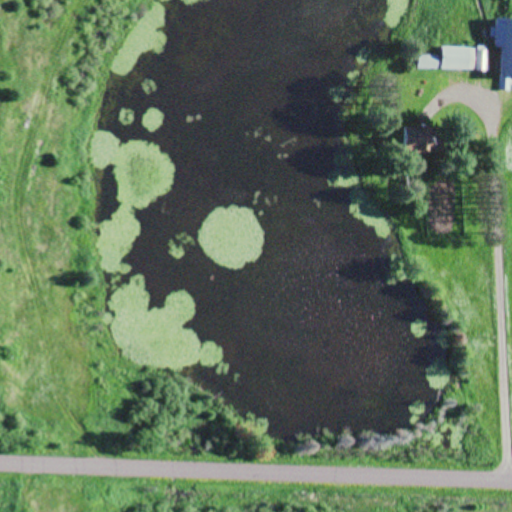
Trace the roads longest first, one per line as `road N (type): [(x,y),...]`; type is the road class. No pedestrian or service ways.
road 1 (residential): [(511,480),(0,465)]
road 2 (residential): [(509,480),(492,134)]
